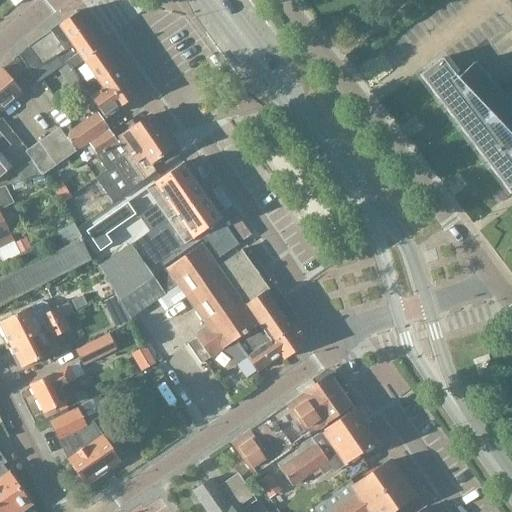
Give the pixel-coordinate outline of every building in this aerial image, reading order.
[(58,25),(78,53),(88,46),(88,45),(91,42),(92,44),(96,41),(77,12),(58,25)] [(58,25),(42,36),(62,65),(65,63),(78,53),(58,25)] [(62,65),(42,36),(28,45),(17,55),(37,82),(62,65)] [(88,46),(78,53),(65,63),(75,76),(106,54),(96,41),(92,44),(91,42),(88,45),(88,46)] [(106,54),(75,76),(85,90),(115,68),(106,54)] [(511,105),(472,63),(456,78),(440,58),(418,75),(508,194),(509,194),(506,190),(511,185),(511,105)] [(0,70),(0,110),(22,92),(2,68),(0,70)] [(115,68),(85,90),(90,98),(104,118),(135,97),(115,68)] [(96,114),(65,136),(76,151),(89,143),(89,144),(108,130),(96,114)] [(108,130),(89,144),(96,155),(95,156),(106,171),(96,179),(111,201),(175,156),(148,116),(114,139),(108,130)] [(76,151),(65,136),(59,127),(25,151),(41,176),(76,151)] [(0,153),(10,145),(0,133),(0,153)] [(0,154),(0,175),(11,167),(0,154)] [(164,198),(138,217),(148,231),(202,194),(181,164),(153,183),(164,198)] [(58,182),(50,186),(56,195),(63,190),(58,182)] [(0,246),(11,241),(0,219),(0,207),(9,202),(10,204),(11,203),(3,187),(0,188),(0,246)] [(148,231),(129,244),(130,245),(147,270),(158,262),(161,266),(202,237),(217,259),(238,245),(219,218),(212,208),(209,203),(202,194),(148,231)] [(126,203),(118,208),(126,220),(135,214),(130,207),(126,203)] [(118,208),(110,214),(118,226),(126,220),(118,208)] [(110,214),(102,220),(110,232),(118,226),(110,214)] [(102,220),(94,225),(102,237),(105,235),(110,232),(102,220)] [(94,225),(85,231),(88,236),(93,243),(102,237),(94,225)] [(0,281),(0,304),(89,260),(80,242),(83,241),(74,227),(59,235),(66,250),(0,281)] [(102,237),(93,243),(99,251),(111,243),(105,235),(102,237)] [(19,251),(30,246),(25,236),(14,241),(19,251)] [(130,245),(98,267),(129,319),(177,285),(206,328),(266,287),(255,272),(239,249),(214,266),(211,261),(199,244),(165,267),(152,277),(147,270),(130,245)] [(195,338),(186,344),(199,364),(208,358),(234,340),(246,357),(245,357),(245,358),(235,365),(244,378),(255,371),(278,355),(282,359),(300,346),(297,342),(301,339),(266,287),(206,328),(193,336),(195,338)] [(76,310),(86,305),(82,296),(71,301),(76,310)] [(0,323),(0,324),(11,346),(63,320),(62,318),(57,308),(51,312),(47,305),(42,303),(30,309),(0,323)] [(63,320),(11,346),(22,368),(52,353),(58,350),(53,339),(68,331),(67,327),(74,324),(70,314),(62,318),(63,320)] [(73,350),(82,366),(115,350),(107,333),(73,350)] [(152,365),(145,348),(132,354),(139,370),(152,365)] [(75,380),(74,379),(83,374),(78,363),(31,387),(44,412),(55,406),(59,413),(68,408),(58,388),(75,380)] [(290,447),(350,406),(329,375),(246,432),(230,444),(253,477),(291,449),(290,447)] [(120,463),(92,422),(109,414),(99,398),(82,407),(48,423),(67,460),(85,486),(120,463)] [(332,472),(376,442),(353,410),(310,439),(275,462),(280,470),(291,486),(318,468),(322,474),(330,469),(332,472)] [(0,511),(19,511),(30,505),(9,474),(8,474),(2,465),(5,462),(0,454),(0,511)] [(390,511),(411,498),(388,463),(387,463),(353,487),(349,481),(309,508),(311,511),(390,511)] [(236,511),(254,500),(236,473),(214,488),(208,479),(192,491),(206,511),(236,511)] [(257,482),(269,499),(280,491),(269,475),(257,482)]
